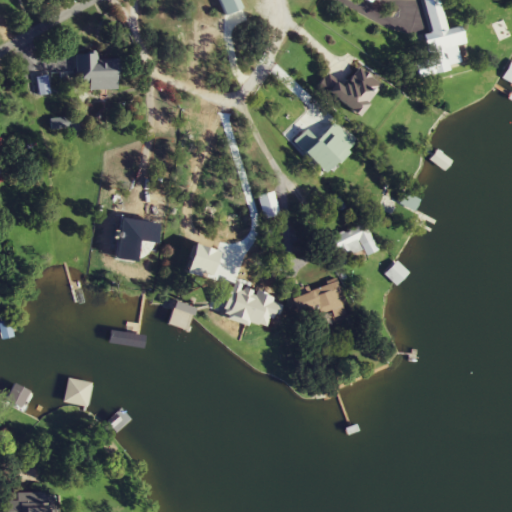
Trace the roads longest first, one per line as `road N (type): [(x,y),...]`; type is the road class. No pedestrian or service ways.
road 1 (residential): [(254,201),(221,135),(191,200),(183,257),(217,257),(250,236),(254,201)]
road 2 (residential): [(125,0),(147,66),(230,103),(273,55),(288,22),(282,0)]
road 3 (residential): [(302,201),(230,103)]
